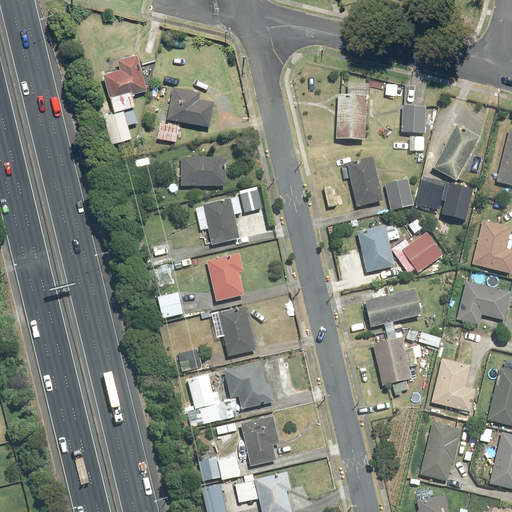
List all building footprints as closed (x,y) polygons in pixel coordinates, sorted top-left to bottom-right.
[(116,71),(99,76),(111,113),(122,110),(134,106),(130,97),(146,92),(134,55),(112,62),(116,71)] [(397,87),(385,85),(384,97),(395,98),(397,87)] [(364,145),(366,88),(346,87),(346,98),(335,97),(334,144),(364,145)] [(168,90),(164,122),(207,128),(210,103),(198,101),(199,94),(168,90)] [(424,136),(425,107),(400,106),(399,135),(424,136)] [(121,111),(101,117),(110,146),(130,140),(121,111)] [(158,122),(154,140),(174,143),(177,126),(158,122)] [(455,184),(479,140),(455,126),(431,170),(455,184)] [(511,188),(511,132),(507,131),(495,184),(511,188)] [(147,159),(133,163),(136,171),(150,167),(147,159)] [(224,160),(180,159),(179,189),(223,191),(224,160)] [(371,159),(345,165),(355,210),(382,204),(371,159)] [(438,214),(445,182),(423,177),(416,209),(438,214)] [(407,180),(382,186),(389,215),(414,209),(407,180)] [(468,219),(474,189),(451,185),(445,214),(468,219)] [(206,231),(210,249),(238,243),(232,220),(241,218),(237,199),(194,208),(200,233),(206,231)] [(413,270),(416,275),(441,257),(415,221),(406,228),(412,235),(391,251),(408,274),(413,270)] [(511,228),(480,221),(470,267),(510,275),(511,268),(511,251),(506,250),(511,228)] [(395,226),(383,229),(383,227),(355,233),(364,275),(392,269),(386,243),(398,240),(395,226)] [(237,257),(206,263),(215,305),(243,299),(237,277),(242,276),(237,257)] [(173,264),(175,272),(191,268),(189,260),(173,264)] [(463,283),(454,322),(477,327),(480,317),(502,323),(509,294),(463,283)] [(369,332),(383,328),(384,335),(393,332),(392,326),(418,319),(411,291),(362,304),(369,332)] [(178,294),(156,300),(162,323),(184,317),(178,294)] [(245,310),(216,317),(225,359),(255,352),(245,310)] [(172,323),(156,327),(163,358),(179,355),(172,323)] [(399,339),(370,346),(381,388),(410,381),(399,339)] [(176,356),(179,374),(201,370),(198,352),(176,356)] [(440,361),(429,405),(469,415),(475,390),(464,388),(469,368),(440,361)] [(258,364),(222,373),(228,400),(237,398),(240,412),(272,404),(267,384),(263,385),(258,364)] [(511,428),(511,371),(498,368),(485,423),(511,428)] [(206,377),(186,382),(193,410),(213,405),(206,377)] [(228,402),(186,412),(190,429),(232,418),(228,402)] [(459,430),(455,429),(457,420),(436,415),(434,424),(431,424),(419,477),(446,483),(459,430)] [(271,418),(238,425),(248,468),(275,463),(271,449),(278,447),(271,418)] [(214,429),(216,437),(237,432),(235,424),(214,429)] [(511,491),(511,435),(500,433),(489,487),(511,491)] [(216,459),(196,464),(200,485),(219,480),(219,483),(238,479),(233,459),(217,462),(216,459)] [(242,478),(243,484),(233,487),(238,505),(257,501),(259,511),(288,511),(285,494),(289,493),(285,475),(252,482),(251,476),(242,478)] [(227,511),(220,484),(199,489),(204,511),(227,511)] [(446,511),(443,497),(415,503),(416,511),(446,511)]
